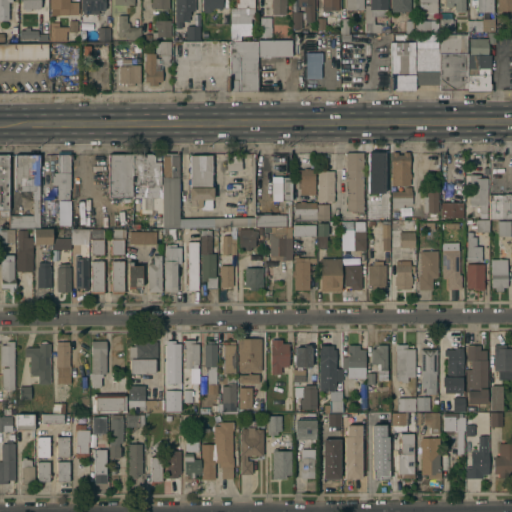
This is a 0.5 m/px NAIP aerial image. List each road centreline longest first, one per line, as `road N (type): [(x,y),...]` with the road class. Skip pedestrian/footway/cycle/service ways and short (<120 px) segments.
road 1 (residential): [(0,511),(511,510)]
road 2 (primary): [(0,121),(511,120)]
road 3 (residential): [(0,320),(511,320)]
